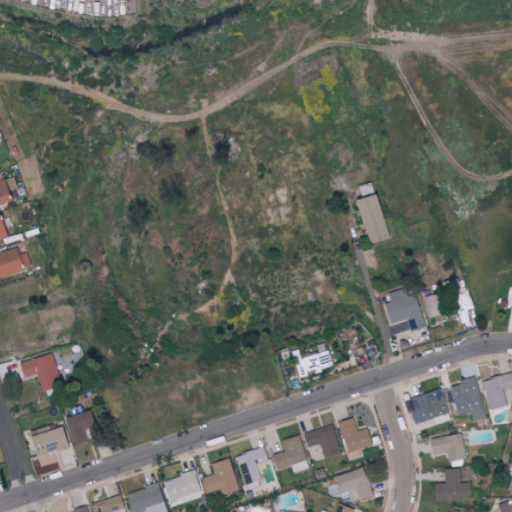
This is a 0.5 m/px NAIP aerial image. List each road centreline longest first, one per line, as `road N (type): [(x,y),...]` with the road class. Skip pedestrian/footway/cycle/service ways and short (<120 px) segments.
road 1 (residential): [(0,507),(455,357),(511,346)]
road 2 (residential): [(404,511),(405,451),(381,382)]
